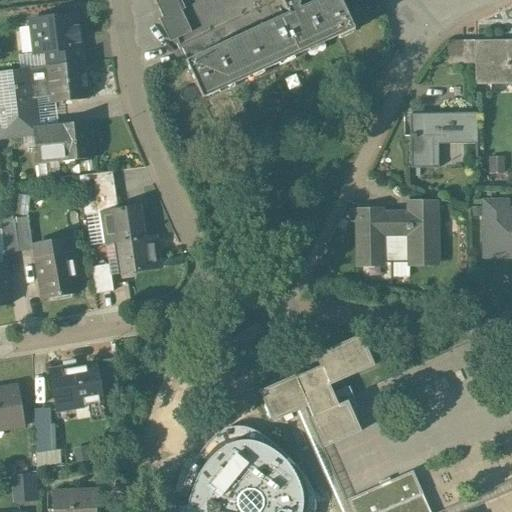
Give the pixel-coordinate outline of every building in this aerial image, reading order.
[(153,0),(163,19),(158,21),(170,45),(191,34),(180,13),(185,11),(179,0),(153,0)] [(273,28),(205,59),(203,55),(185,63),(203,101),(353,31),(339,0),(321,0),(319,1),(321,5),(301,14),(273,28)] [(297,0),(279,0),(285,12),(287,11),(289,14),(270,22),(273,28),(301,14),(298,6),(300,5),(297,0)] [(78,8),(35,12),(39,53),(81,49),(78,8)] [(20,41),(21,53),(35,52),(34,40),(20,41)] [(475,43),(475,40),(464,41),(464,64),(476,64),(475,43)] [(464,64),(464,41),(448,41),(448,65),(464,65),(464,64)] [(511,42),(475,43),(476,64),(476,85),(511,84),(511,42)] [(83,64),(48,68),(52,104),(87,100),(83,64)] [(28,70),(0,73),(0,78),(1,79),(4,96),(31,93),(28,70)] [(476,114),(412,116),(413,169),(433,169),(433,150),(443,139),(477,138),(476,114)] [(33,118),(7,121),(9,139),(23,137),(34,136),(34,130),(35,130),(33,118)] [(7,121),(0,122),(0,138),(1,140),(9,139),(7,121)] [(89,123),(51,128),(35,130),(35,136),(34,136),(35,148),(37,165),(93,159),(89,123)] [(34,136),(23,137),(24,149),(35,148),(34,136)] [(112,173),(79,177),(85,215),(104,213),(118,211),(112,173)] [(410,214),(358,216),(359,256),(378,256),(378,235),(410,235),(410,263),(436,263),(435,201),(409,202),(410,214)] [(511,214),(506,214),(506,206),(487,206),(487,259),(511,258),(511,214)] [(118,211),(104,213),(108,245),(118,244),(142,241),(137,209),(118,211)] [(28,219),(14,221),(15,228),(18,252),(19,253),(33,251),(28,219)] [(15,228),(1,230),(4,254),(18,252),(15,228)] [(142,241),(118,244),(122,276),(159,271),(154,239),(142,241)] [(69,242),(34,247),(43,300),(77,294),(74,278),(76,278),(69,242)] [(5,266),(0,266),(0,306),(9,305),(6,281),(7,281),(5,266)] [(109,266),(96,268),(99,294),(113,292),(109,266)] [(359,338),(315,357),(319,368),(321,367),(329,386),(372,369),(359,338)] [(94,364),(51,374),(58,406),(81,401),(82,406),(102,401),(94,364)] [(295,377),(259,392),(272,421),(295,411),(306,406),(322,443),(324,447),(358,433),(345,403),(337,407),(328,387),(329,386),(321,367),(319,368),(295,379),(295,377)] [(17,389),(0,391),(0,423),(3,423),(4,425),(23,421),(17,389)] [(37,450),(56,448),(54,406),(34,408),(37,450)] [(324,447),(322,443),(306,406),(295,411),(339,511),(353,511),(348,501),(324,447)] [(36,472),(21,475),(23,501),(37,500),(36,472)] [(429,511),(412,473),(390,482),(389,478),(377,483),(379,487),(348,501),(353,511),(429,511)] [(511,480),(439,511),(471,511),(511,493),(511,480)] [(95,511),(94,492),(70,493),(70,491),(53,491),(53,511),(95,511)]
